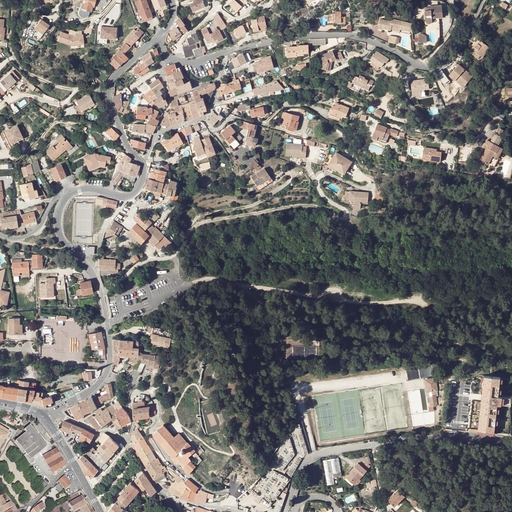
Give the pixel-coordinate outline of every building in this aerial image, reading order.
[(96,0),(81,0),(84,1),(83,4),(82,4),(81,10),(80,10),(79,12),(79,14),(80,16),(81,17),(83,18),(84,18),(86,17),(87,16),(88,15),(89,12),(92,12),(93,8),(95,8),(96,0)] [(145,0),(138,0),(135,1),(141,16),(143,15),(144,20),(152,17),(145,0)] [(151,0),(155,9),(166,5),(164,0),(151,0)] [(209,0),(194,0),(193,1),(194,2),(190,3),(193,11),(209,5),(209,4),(207,1),(209,0)] [(442,6),(433,7),(433,10),(429,10),(425,10),(426,20),(426,21),(427,23),(428,23),(429,24),(430,23),(431,23),(432,22),(433,21),(432,18),(439,17),(443,17),(442,6)] [(334,23),(345,23),(345,16),(341,16),(341,11),(335,11),(335,14),(333,14),(333,17),(334,17),(334,23)] [(221,30),(226,26),(218,13),(212,16),(221,30)] [(251,20),(254,32),(260,30),(259,29),(267,27),(265,16),(259,17),(260,19),(251,20)] [(179,25),(177,27),(180,31),(182,29),(185,33),(188,31),(185,26),(186,25),(183,21),(180,17),(176,22),(179,25)] [(46,21),(42,18),(34,28),(38,31),(33,37),(38,41),(50,26),(45,22),(46,21)] [(391,30),(392,29),(392,27),(399,29),(401,29),(413,31),(412,23),(392,19),(392,21),(380,19),(379,29),(383,29),(383,28),(391,30)] [(248,22),(231,28),(234,36),(251,31),(248,22)] [(101,27),(100,38),(112,39),(113,28),(101,27)] [(167,37),(166,40),(168,43),(172,39),(181,33),(180,31),(177,27),(170,32),(168,34),(167,34),(167,37)] [(215,40),(216,42),(224,38),(219,29),(210,34),(207,28),(202,31),(208,43),(213,41),(215,40)] [(136,32),(134,30),(124,42),(125,43),(130,48),(132,45),(143,33),(138,29),(136,32)] [(73,36),(61,31),(58,40),(72,46),(84,44),(83,35),(73,36)] [(196,33),(191,34),(191,36),(187,38),(189,44),(182,46),(184,51),(193,48),(193,49),(198,47),(196,44),(199,43),(196,33)] [(389,35),(388,42),(398,44),(400,37),(389,35)] [(476,41),(473,45),(469,51),(478,58),(488,45),(479,38),(476,41)] [(118,52),(116,54),(124,62),(128,58),(125,54),(128,51),(129,52),(132,49),(130,48),(125,43),(118,52)] [(299,45),(299,46),(298,46),(284,47),(285,56),(296,56),(296,54),(303,54),(303,52),(309,52),(309,44),(299,45)] [(488,45),(478,58),(480,59),(490,46),(488,45)] [(204,55),(201,46),(193,50),(195,55),(196,59),(200,57),(204,55)] [(141,58),(144,62),(147,66),(153,62),(153,60),(154,59),(153,57),(154,56),(158,54),(157,48),(153,50),(152,49),(148,51),(149,53),(141,58)] [(185,57),(195,55),(193,50),(193,49),(193,48),(184,51),(185,57)] [(322,67),(331,69),(340,65),(336,56),(339,55),(338,53),(335,54),(333,50),(325,54),(326,56),(320,58),(323,63),(322,67)] [(382,62),(384,58),(375,52),(372,58),(374,59),(372,62),(379,67),(381,64),(383,65),(384,63),(382,62)] [(232,59),(236,67),(247,61),(244,53),(232,59)] [(124,62),(116,54),(109,61),(110,62),(113,65),(117,69),(124,62)] [(261,58),(261,60),(260,61),(254,62),(257,72),(273,68),(270,56),(261,58)] [(147,66),(144,62),(134,68),(137,73),(141,71),(143,74),(149,70),(147,66)] [(462,86),(464,82),(463,81),(469,73),(456,62),(447,74),(462,86)] [(172,73),(180,70),(178,67),(176,69),(175,64),(164,67),(166,75),(172,73)] [(441,69),(432,75),(436,85),(442,82),(447,78),(441,69)] [(97,78),(98,79),(103,85),(110,76),(106,72),(104,70),(97,78)] [(180,70),(172,73),(175,80),(183,77),(180,70)] [(172,73),(166,75),(168,82),(175,80),(172,73)] [(355,76),(352,83),(356,84),(368,90),(371,84),(372,85),(374,81),(366,78),(367,76),(361,73),(359,78),(355,76)] [(471,74),(469,73),(463,81),(464,82),(471,74)] [(17,81),(10,74),(4,79),(7,84),(4,86),(9,91),(12,89),(10,87),(14,83),(17,81)] [(179,85),(183,83),(184,83),(184,81),(187,80),(184,77),(183,77),(175,80),(168,82),(170,88),(171,88),(176,86),(179,85)] [(428,78),(411,80),(411,82),(413,97),(421,96),(420,89),(429,88),(428,78)] [(158,79),(150,85),(152,88),(151,89),(157,97),(159,96),(160,95),(162,94),(159,90),(163,87),(162,86),(163,85),(161,83),(160,83),(158,79)] [(275,80),(268,83),(270,91),(283,88),(275,80)] [(190,81),(184,83),(183,83),(185,90),(191,87),(190,81)] [(232,81),(226,82),(227,84),(229,88),(230,91),(241,88),(240,81),(239,81),(233,83),(232,81)] [(203,87),(197,89),(199,95),(202,94),(205,105),(208,104),(209,100),(212,94),(214,91),(215,89),(215,86),(214,82),(209,84),(208,83),(202,85),(203,87)] [(229,91),(230,91),(229,88),(227,84),(226,82),(222,84),(220,84),(220,86),(219,87),(220,90),(218,90),(217,93),(217,94),(222,92),(225,92),(227,91),(229,91)] [(180,92),(185,90),(183,83),(179,85),(176,86),(178,93),(180,92)] [(268,83),(252,88),(254,94),(270,91),(268,83)] [(175,94),(178,93),(176,86),(171,88),(170,88),(168,88),(170,96),(171,95),(175,94)] [(157,97),(151,89),(145,93),(151,101),(152,100),(157,97)] [(192,92),(193,94),(194,96),(195,100),(197,107),(198,107),(205,105),(202,94),(199,95),(197,89),(192,92)] [(151,101),(145,93),(142,95),(148,104),(150,102),(151,101)] [(121,94),(113,96),(117,110),(121,112),(123,108),(126,109),(128,103),(129,100),(122,101),(121,94)] [(89,95),(78,101),(91,105),(94,104),(89,95)] [(164,100),(160,95),(159,96),(157,97),(152,100),(155,103),(159,107),(167,103),(165,99),(164,100)] [(178,105),(177,98),(176,98),(175,99),(172,101),(172,102),(171,105),(170,109),(172,110),(173,109),(175,109),(174,107),(178,105)] [(197,107),(195,100),(189,102),(191,110),(197,107)] [(88,107),(91,105),(78,101),(77,102),(82,111),(88,108),(88,107)] [(193,117),(191,110),(189,102),(186,103),(184,104),(182,104),(183,113),(185,121),(193,118),(193,117)] [(335,105),(334,105),(329,116),(339,120),(340,118),(341,116),(342,116),(345,117),(349,108),(336,102),(335,105)] [(172,110),(170,109),(168,112),(169,117),(176,115),(183,113),(182,104),(178,105),(174,107),(175,109),(173,109),(172,110)] [(203,111),(206,110),(206,109),(209,108),(208,104),(205,105),(198,107),(200,116),(203,114),(203,111)] [(138,106),(138,111),(137,116),(137,117),(146,118),(146,114),(152,113),(151,108),(148,108),(145,108),(145,106),(138,106)] [(264,114),(263,106),(253,108),(255,116),(264,114)] [(200,116),(198,107),(197,107),(191,110),(193,117),(193,118),(200,116)] [(385,111),(377,108),(374,115),(382,118),(385,111)] [(151,117),(155,118),(158,111),(154,109),(152,113),(146,114),(146,118),(145,120),(147,122),(151,117)] [(169,125),(171,125),(169,117),(168,112),(163,120),(161,124),(162,125),(164,125),(167,125),(169,125)] [(298,116),(286,112),(286,113),(282,126),(285,127),(285,128),(292,130),(294,130),(295,130),(296,127),(295,127),(298,116)] [(178,123),(185,121),(183,113),(176,115),(178,123)] [(178,123),(176,115),(169,117),(171,125),(178,123)] [(206,119),(207,121),(212,126),(215,122),(212,119),(209,116),(206,119)] [(145,132),(152,134),(155,128),(159,121),(155,118),(151,117),(147,122),(147,124),(146,124),(144,132),(145,132)] [(253,139),(257,124),(246,122),(245,126),(246,127),(245,129),(243,137),(253,139)] [(132,130),(143,132),(144,132),(146,124),(143,124),(134,124),(131,123),(130,129),(132,130)] [(193,126),(196,132),(206,128),(203,123),(193,126)] [(387,127),(377,123),(377,125),(372,137),(385,142),(391,129),(387,128),(387,127)] [(16,125),(4,131),(11,143),(23,137),(16,125)] [(230,125),(221,133),(225,139),(231,145),(236,141),(231,134),(235,131),(230,125)] [(190,126),(184,128),(186,135),(192,133),(190,126)] [(107,127),(104,131),(114,141),(119,136),(111,128),(107,127)] [(503,130),(499,127),(495,133),(500,136),(503,130)] [(186,135),(184,128),(178,131),(180,133),(182,138),(185,137),(187,136),(186,135)] [(181,140),(178,134),(177,133),(161,142),(163,146),(165,145),(166,148),(168,151),(183,143),(181,140)] [(502,137),(500,136),(495,133),(491,140),(498,144),(502,137)] [(57,158),(66,150),(66,149),(71,145),(67,140),(66,142),(65,140),(65,139),(62,135),(56,140),(59,144),(56,146),(58,148),(56,150),(53,147),(47,152),(53,159),(56,157),(57,158)] [(195,142),(194,145),(193,147),(194,149),(195,150),(198,156),(205,153),(199,136),(195,140),(195,142)] [(214,151),(213,148),(208,137),(201,140),(204,149),(206,154),(214,151)] [(132,139),(130,144),(132,146),(133,146),(145,149),(146,149),(147,143),(132,139)] [(492,166),(497,158),(502,148),(498,145),(491,141),(487,139),(484,144),(487,145),(486,148),(479,159),(492,166)] [(241,146),(236,141),(231,145),(235,150),(241,146)] [(302,144),(286,143),(285,154),(293,155),(301,156),(301,158),(306,158),(306,147),(302,147),(302,144)] [(206,154),(207,157),(219,152),(217,147),(213,148),(214,151),(206,154)] [(440,161),(441,151),(436,151),(433,150),(433,148),(424,147),(422,159),(440,161)] [(179,150),(174,153),(175,154),(170,157),(172,160),(182,154),(179,150)] [(351,161),(336,152),(328,165),(336,170),(337,169),(344,173),(351,161)] [(98,166),(105,167),(106,163),(109,164),(110,158),(94,154),(83,158),(87,168),(92,167),(92,168),(98,166)] [(125,161),(121,172),(136,177),(140,166),(129,162),(131,159),(125,154),(121,160),(125,161)] [(24,178),(34,173),(41,171),(38,161),(22,168),(24,178)] [(52,172),(54,177),(56,181),(70,175),(67,170),(64,171),(61,164),(50,169),(52,172)] [(150,167),(149,171),(151,172),(160,174),(158,181),(163,182),(164,178),(165,176),(164,175),(165,171),(150,167)] [(259,190),(272,181),(264,168),(251,176),(256,185),(259,190)] [(120,175),(125,177),(134,182),(136,177),(121,172),(120,175)] [(149,179),(158,181),(160,174),(151,172),(150,174),(149,179)] [(117,187),(125,177),(120,175),(119,174),(113,182),(117,187)] [(155,190),(158,181),(149,179),(148,178),(146,188),(155,190)] [(164,178),(163,182),(161,192),(167,194),(175,196),(175,194),(177,194),(178,189),(176,188),(177,187),(176,186),(177,182),(170,180),(170,179),(166,178),(164,178)] [(32,182),(20,185),(22,195),(28,194),(29,197),(30,199),(35,198),(34,190),(32,182)] [(368,192),(349,190),(348,200),(352,200),(352,208),(361,208),(362,201),(367,202),(368,192)] [(97,197),(95,203),(102,205),(104,198),(97,197)] [(117,202),(107,199),(106,206),(116,208),(117,202)] [(34,211),(21,215),(22,218),(24,225),(34,222),(33,219),(36,218),(34,211)] [(159,215),(154,211),(152,214),(150,218),(154,221),(159,215)] [(137,222),(139,224),(139,223),(142,226),(147,219),(139,212),(134,219),(137,222)] [(2,227),(10,226),(18,225),(17,219),(16,216),(15,216),(1,218),(1,222),(2,227)] [(24,225),(25,228),(36,226),(37,224),(36,218),(33,219),(34,222),(24,225)] [(116,231),(120,225),(114,221),(106,234),(106,235),(105,237),(110,240),(116,231)] [(142,244),(146,238),(149,235),(144,231),(137,224),(129,232),(129,233),(127,235),(135,243),(138,240),(142,244)] [(166,248),(171,242),(155,227),(154,228),(150,225),(144,231),(149,235),(146,238),(159,250),(163,245),(166,248)] [(115,268),(118,269),(120,269),(120,263),(115,263),(116,259),(103,259),(103,256),(100,256),(99,268),(100,269),(104,269),(115,269),(115,268)] [(42,259),(32,259),(32,262),(28,262),(29,268),(43,267),(42,259)] [(22,260),(12,260),(13,275),(19,275),(19,272),(29,272),(29,270),(29,268),(28,262),(22,263),(22,260)] [(45,283),(40,283),(40,299),(52,299),(51,283),(55,282),(55,277),(45,278),(45,283)] [(81,296),(94,293),(91,280),(79,283),(81,296)] [(0,304),(2,305),(6,306),(9,292),(0,290),(0,304)] [(9,334),(20,334),(20,325),(20,318),(9,319),(9,334)] [(99,349),(105,349),(101,332),(89,334),(92,350),(99,349)] [(158,335),(153,334),(150,345),(169,349),(171,338),(159,336),(158,335)] [(133,341),(131,341),(114,339),(114,352),(115,364),(119,364),(118,361),(120,361),(119,355),(130,356),(132,356),(133,347),(133,345),(133,341)] [(133,347),(132,356),(138,357),(141,357),(142,352),(139,352),(139,348),(133,347)] [(155,355),(143,354),(143,357),(142,359),(141,363),(145,364),(153,366),(155,355)] [(500,377),(484,375),(482,394),(481,401),(478,430),(472,429),(472,432),(494,435),(494,434),(500,434),(501,427),(495,426),(497,405),(501,405),(502,397),(498,397),(500,377)] [(436,378),(425,380),(427,393),(433,392),(434,396),(431,397),(432,407),(438,406),(436,396),(439,396),(436,378)] [(18,399),(32,403),(35,395),(35,392),(37,383),(30,382),(20,381),(19,388),(18,399)] [(113,396),(111,384),(105,385),(106,390),(107,393),(102,395),(93,399),(97,407),(101,405),(101,403),(113,396)] [(14,388),(10,387),(0,385),(0,396),(18,399),(19,388),(14,388)] [(41,405),(42,399),(43,398),(39,397),(40,393),(35,392),(35,395),(32,403),(41,405)] [(45,406),(54,402),(52,396),(42,399),(41,405),(45,406)] [(87,399),(92,410),(97,407),(93,399),(92,396),(89,397),(87,399)] [(511,398),(502,397),(501,405),(510,406),(511,398)] [(78,404),(84,415),(88,414),(88,413),(88,412),(92,410),(87,399),(78,404)] [(105,405),(107,408),(112,419),(113,421),(118,418),(115,413),(117,411),(113,404),(112,401),(105,405)] [(123,407),(118,401),(113,404),(117,411),(115,413),(118,418),(121,426),(131,421),(129,416),(126,412),(123,407)] [(133,403),(135,418),(150,417),(149,406),(144,407),(144,402),(133,403)] [(76,417),(77,419),(77,420),(84,415),(78,404),(67,409),(65,411),(67,414),(74,418),(76,417)] [(112,419),(107,408),(106,409),(106,408),(102,410),(101,409),(95,412),(97,414),(98,413),(106,423),(112,419)] [(103,426),(106,423),(98,413),(97,414),(95,412),(89,417),(83,421),(88,425),(91,422),(97,429),(97,430),(103,426)] [(118,418),(113,421),(117,428),(121,426),(118,418)] [(68,432),(72,434),(73,431),(80,434),(81,434),(83,429),(74,425),(64,421),(61,430),(68,432)] [(174,437),(163,424),(153,433),(173,457),(171,458),(176,463),(180,460),(185,465),(183,468),(189,473),(196,466),(190,460),(191,460),(189,456),(195,451),(188,442),(187,443),(179,433),(174,437)] [(26,433),(15,441),(30,460),(46,447),(37,435),(32,428),(31,428),(29,426),(24,430),(26,433)] [(0,431),(7,436),(9,433),(0,427),(0,431)] [(89,442),(90,442),(95,435),(83,429),(81,434),(80,437),(89,442)] [(147,445),(143,437),(139,431),(132,435),(133,442),(132,442),(135,446),(137,451),(147,445)] [(104,444),(105,442),(110,436),(105,433),(104,433),(99,440),(104,444)] [(110,436),(105,442),(108,445),(109,446),(114,452),(119,446),(115,441),(116,440),(111,435),(110,436)] [(97,451),(96,451),(106,461),(114,452),(109,446),(105,449),(102,445),(97,451)] [(137,451),(138,452),(142,458),(145,465),(156,458),(151,451),(148,445),(147,445),(137,451)] [(200,447),(195,451),(199,456),(204,451),(200,447)] [(64,466),(56,449),(43,456),(52,473),(64,466)] [(94,454),(89,449),(86,452),(90,457),(94,454)] [(106,461),(96,451),(94,454),(90,457),(100,468),(106,461)] [(199,456),(195,451),(189,456),(191,460),(190,460),(196,466),(202,459),(199,456)] [(83,455),(78,461),(85,472),(92,464),(87,459),(83,455)] [(338,457),(330,459),(333,477),(341,476),(338,457)] [(156,458),(145,465),(149,471),(152,475),(154,479),(156,482),(163,481),(167,481),(163,474),(164,473),(164,472),(167,470),(165,468),(164,466),(163,466),(157,458),(156,458)] [(334,483),(333,477),(330,459),(323,460),(327,484),(334,483)] [(361,459),(358,462),(366,470),(369,467),(361,459)] [(354,484),(356,481),(358,479),(366,470),(358,462),(354,467),(355,468),(347,477),(354,484)] [(99,470),(92,464),(85,472),(91,479),(99,470)] [(143,473),(138,477),(135,480),(139,485),(140,485),(143,490),(146,488),(142,483),(148,478),(143,473)] [(182,478),(177,474),(173,478),(176,480),(178,482),(182,478)] [(64,476),(58,481),(62,485),(65,489),(69,486),(66,481),(67,479),(64,476)] [(142,483),(146,488),(147,489),(151,494),(152,495),(157,491),(148,478),(142,483)] [(173,483),(172,486),(183,492),(186,488),(190,491),(192,489),(185,482),(185,481),(182,478),(178,482),(176,480),(173,483)] [(195,492),(199,487),(188,479),(185,481),(185,482),(192,489),(195,492)] [(404,496),(401,492),(398,489),(396,491),(394,492),(393,490),(386,482),(384,485),(385,491),(384,492),(388,497),(388,498),(394,505),(404,496)] [(131,484),(124,491),(133,498),(139,490),(131,484)] [(172,486),(169,491),(171,492),(173,494),(181,497),(183,492),(172,486)] [(194,500),(196,492),(195,492),(192,489),(190,491),(186,488),(183,492),(181,497),(194,501),(194,500)] [(120,499),(127,505),(133,498),(124,491),(119,498),(120,499)] [(347,504),(357,499),(354,494),(344,498),(347,504)] [(423,506),(410,495),(407,498),(420,509),(423,506)] [(84,511),(82,507),(85,506),(81,497),(68,504),(72,511),(84,511)] [(5,505),(3,501),(1,502),(0,499),(0,511),(1,511),(11,507),(9,503),(5,505)] [(124,509),(127,505),(120,499),(116,502),(124,509)] [(39,511),(45,509),(40,500),(35,505),(32,508),(32,510),(31,511),(30,511),(29,511),(39,511)] [(109,511),(120,511),(124,509),(116,502),(109,511)]
